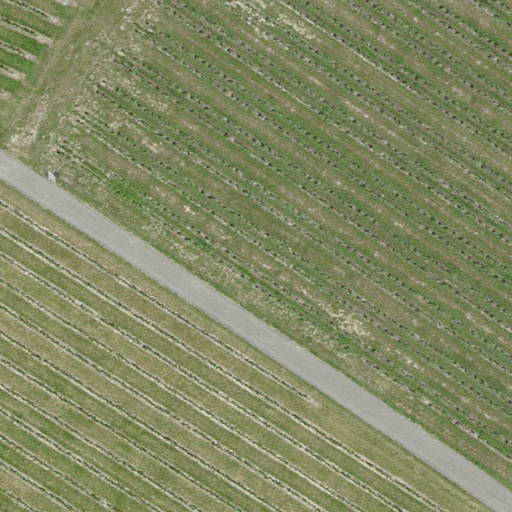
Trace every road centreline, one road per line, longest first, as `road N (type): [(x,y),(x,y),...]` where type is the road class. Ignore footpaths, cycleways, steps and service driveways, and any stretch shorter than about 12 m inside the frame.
road 1 (track): [(0,162),(511,508)]
road 2 (track): [(124,0),(18,174)]
